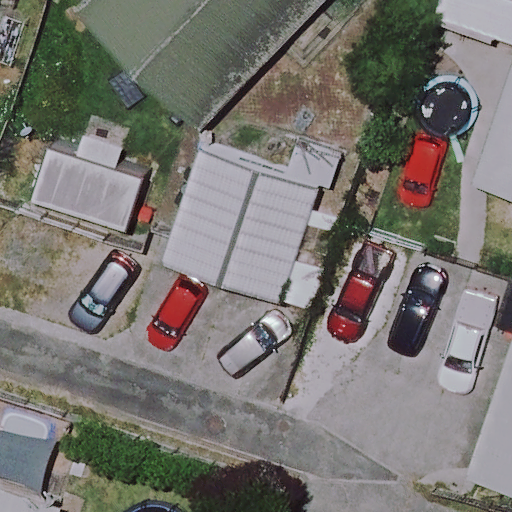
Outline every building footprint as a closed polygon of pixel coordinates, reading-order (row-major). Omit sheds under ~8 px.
[(326,0),(93,0),(89,5),(218,122),(326,0)] [(511,100),(487,176),(511,184),(511,100)] [(353,203),(211,152),(175,254),(316,304),(353,203)] [(511,366),(479,470),(511,480),(511,366)] [(61,435),(0,415),(0,511),(72,511),(76,499),(44,489),(61,435)]
